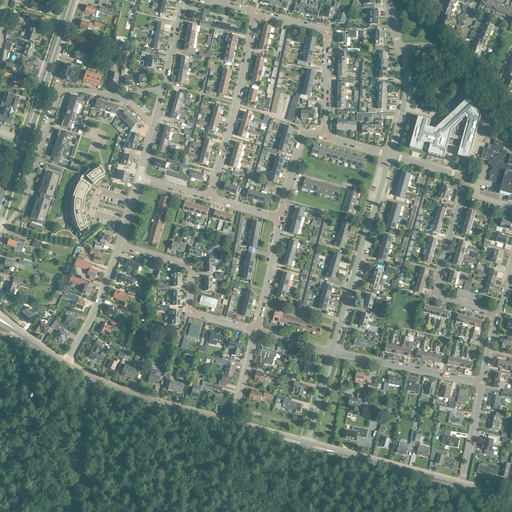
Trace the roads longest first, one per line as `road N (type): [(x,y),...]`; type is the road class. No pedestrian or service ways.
road 1 (residential): [(497,315),(434,291),(464,178),(390,155)]
road 2 (primary): [(0,215),(73,0)]
road 3 (primary): [(69,0),(0,203)]
road 4 (unclassified): [(331,352),(390,155)]
road 5 (residential): [(209,198),(256,11)]
road 6 (residential): [(108,95),(59,95),(23,202),(7,224)]
road 7 (residential): [(255,330),(192,311),(184,263),(119,245)]
road 8 (residential): [(325,135),(325,32),(256,11)]
road 9 (tertiary): [(230,422),(105,385),(66,364)]
road 10 (residential): [(481,383),(331,352)]
road 11 (unclassified): [(511,118),(445,52),(401,48)]
road 12 (residential): [(66,364),(119,245)]
